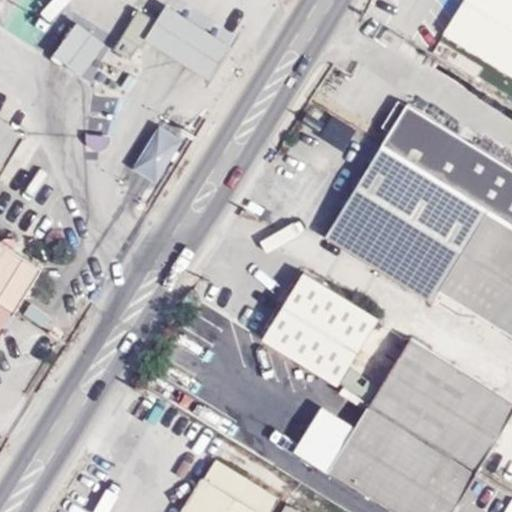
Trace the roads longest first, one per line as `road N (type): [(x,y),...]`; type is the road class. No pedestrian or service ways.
road 1 (secondary): [(27,511),(347,0)]
road 2 (secondary): [(309,0),(0,497)]
